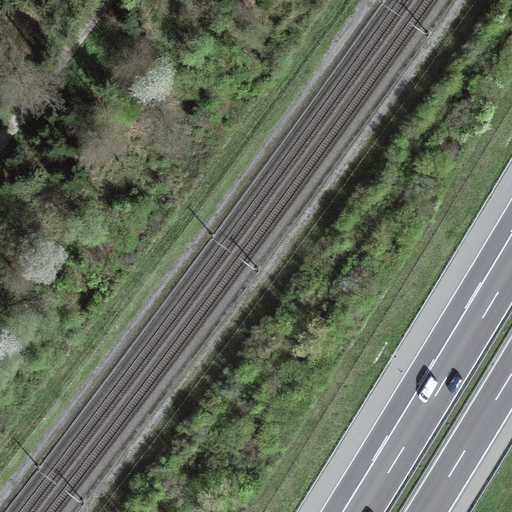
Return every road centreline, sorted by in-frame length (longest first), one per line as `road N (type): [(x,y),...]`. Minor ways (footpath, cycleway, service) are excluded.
road 1 (track): [(0,497),(368,0)]
road 2 (motorway): [(511,268),(363,511)]
road 3 (track): [(0,142),(108,0)]
road 4 (motorway): [(426,511),(511,372)]
